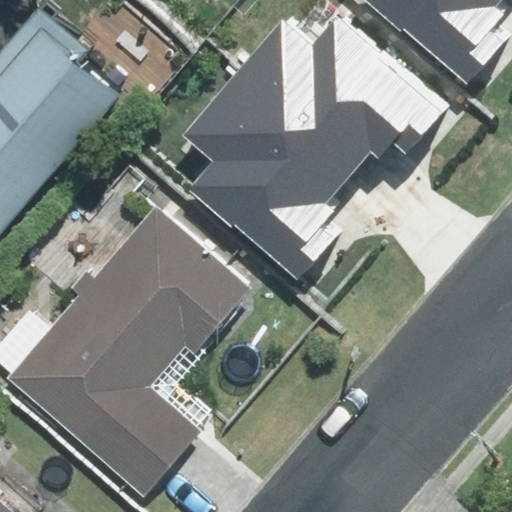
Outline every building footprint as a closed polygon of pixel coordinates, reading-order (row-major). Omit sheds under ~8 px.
[(148,79),(61,0),(50,0),(0,55),(0,231),(6,236),(148,79)] [(293,1),(198,111),(226,137),(199,170),(306,262),(345,218),(331,206),(351,186),(341,179),(387,128),(395,135),(408,120),(418,129),(452,91),(352,0),(343,0),(322,26),(293,1)] [(401,0),(475,63),(510,22),(496,10),(505,0),(401,0)] [(261,283),(167,197),(12,365),(148,489),(212,419),(171,381),(261,283)] [(0,511),(50,511),(51,511),(0,463),(0,511)]
